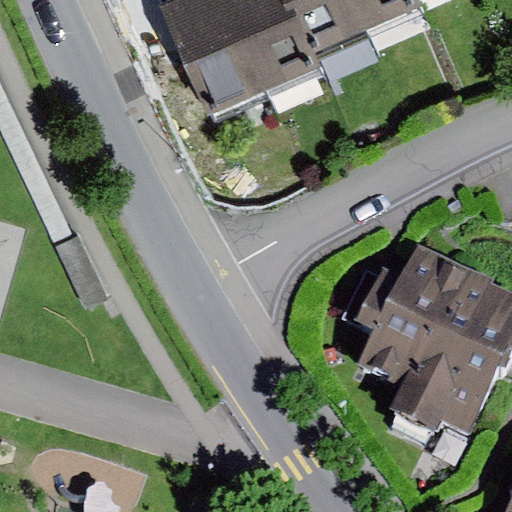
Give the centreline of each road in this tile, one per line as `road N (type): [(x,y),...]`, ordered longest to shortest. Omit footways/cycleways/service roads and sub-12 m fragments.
road 1 (residential): [(191,293),(511,117)]
road 2 (tertiary): [(191,293),(49,0)]
road 3 (tertiary): [(336,511),(191,293)]
